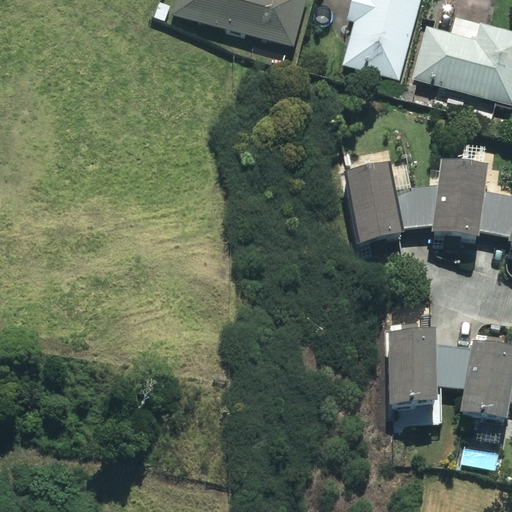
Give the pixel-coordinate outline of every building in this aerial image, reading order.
[(314,0),(182,0),(178,15),(301,48),(314,0)] [(357,0),(351,22),(359,24),(348,65),(404,80),(425,0),(357,0)] [(511,30),(484,24),(480,40),(432,27),(418,78),(511,102),(511,30)] [(511,199),(495,196),(498,166),(450,161),(447,187),(404,189),(402,167),(351,178),(366,245),(417,233),(413,226),(443,225),(442,231),(490,237),(490,234),(511,238),(511,199)] [(511,347),(480,343),(478,349),(447,348),(446,332),(397,336),(402,404),(452,400),(451,389),(472,391),(468,412),(511,419),(511,347)]
